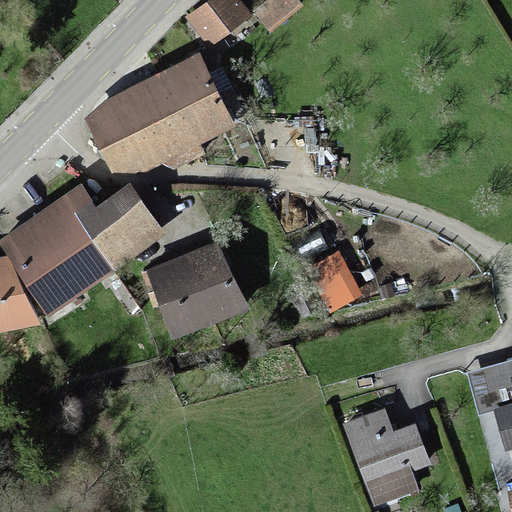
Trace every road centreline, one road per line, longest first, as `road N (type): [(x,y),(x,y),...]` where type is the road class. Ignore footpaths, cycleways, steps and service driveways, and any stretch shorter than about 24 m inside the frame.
road 1 (residential): [(44,117),(101,168),(253,177),(430,216),(479,243),(507,266),(511,282)]
road 2 (tertiary): [(158,0),(44,117)]
